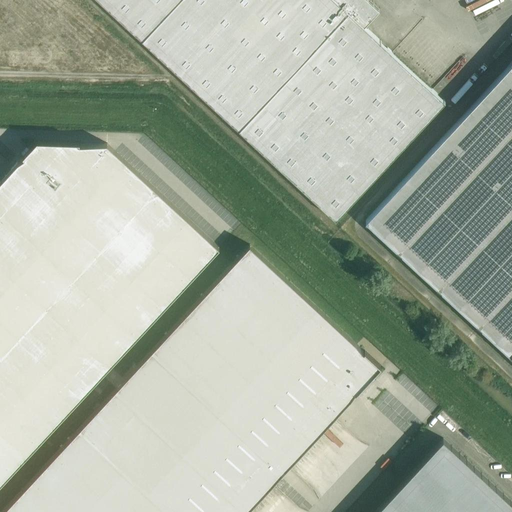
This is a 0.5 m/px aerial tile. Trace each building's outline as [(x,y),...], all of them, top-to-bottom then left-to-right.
[(100,0),(335,218),(444,100),(364,25),(379,9),(368,0),(100,0)] [(511,60),(365,219),(511,355),(511,60)] [(0,483),(220,246),(108,143),(90,144),(80,144),(80,141),(38,140),(24,155),(25,157),(19,161),(0,181),(0,483)] [(242,511),(380,364),(249,243),(0,511),(242,511)] [(511,511),(511,500),(443,437),(373,511),(511,511)]
